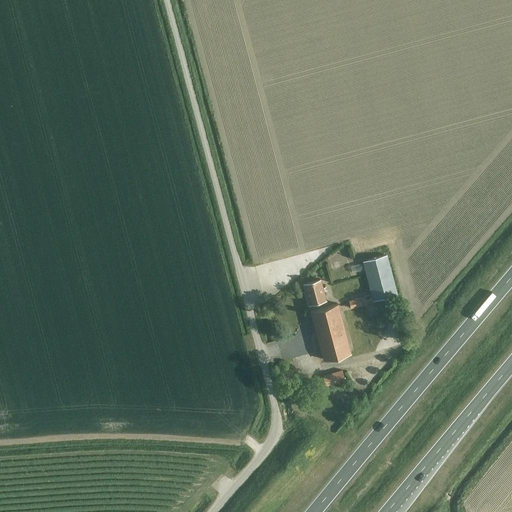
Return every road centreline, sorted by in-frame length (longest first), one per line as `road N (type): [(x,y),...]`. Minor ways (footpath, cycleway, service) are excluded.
road 1 (unclassified): [(213,511),(264,453),(276,408),(167,0)]
road 2 (trunk): [(511,278),(314,511)]
road 3 (trunk): [(389,511),(511,364)]
